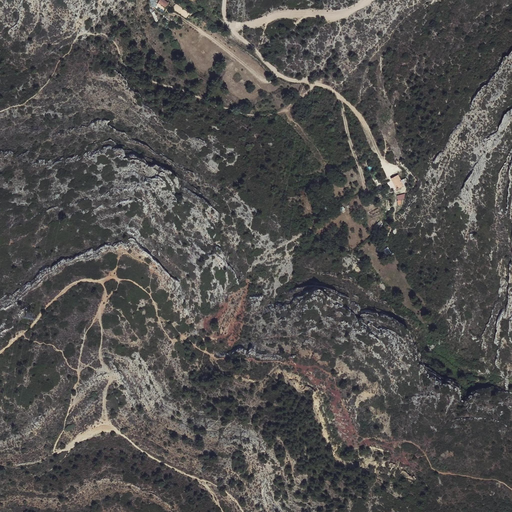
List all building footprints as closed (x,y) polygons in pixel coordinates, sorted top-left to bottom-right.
[(169,3),(164,0),(159,0),(157,3),(166,9),(169,3)] [(324,69),(320,75),(326,79),(336,72),(333,68),(346,59),(342,52),(326,64),(324,69)] [(333,68),(336,72),(341,68),(346,65),(350,70),(352,68),(346,59),(333,68)] [(398,175),(389,179),(393,188),(395,187),(397,190),(403,187),(400,181),(398,175)] [(406,178),(400,181),(403,187),(409,184),(406,178)]
